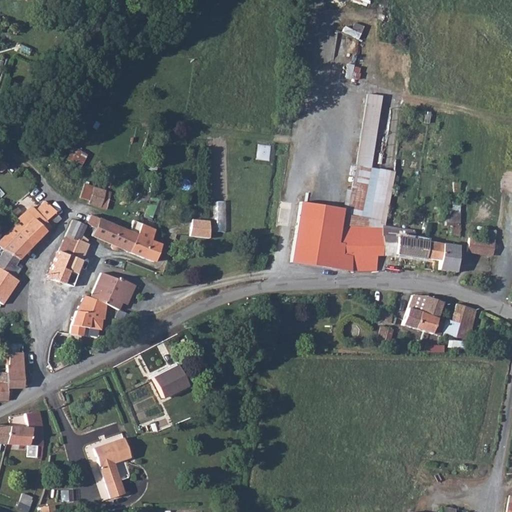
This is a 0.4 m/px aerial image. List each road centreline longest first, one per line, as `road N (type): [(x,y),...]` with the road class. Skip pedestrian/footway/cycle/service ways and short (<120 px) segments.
road 1 (unclassified): [(511,315),(431,285),(280,286),(195,312),(47,384)]
road 2 (residential): [(38,318),(35,264),(68,208),(22,163),(0,156)]
road 3 (residential): [(511,384),(488,511)]
